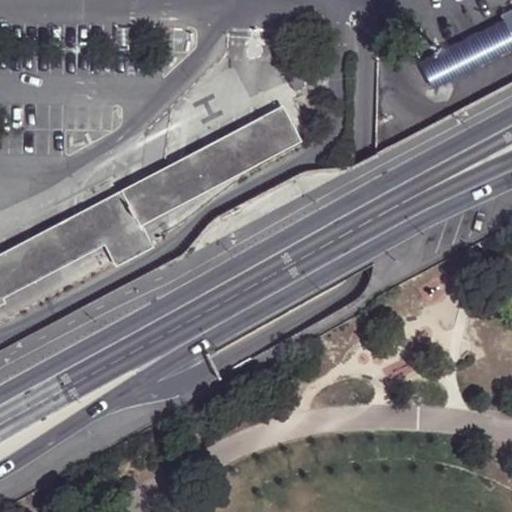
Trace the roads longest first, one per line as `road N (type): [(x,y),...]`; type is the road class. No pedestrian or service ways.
road 1 (tertiary): [(0,470),(195,345),(511,178)]
road 2 (tertiary): [(511,112),(0,393)]
